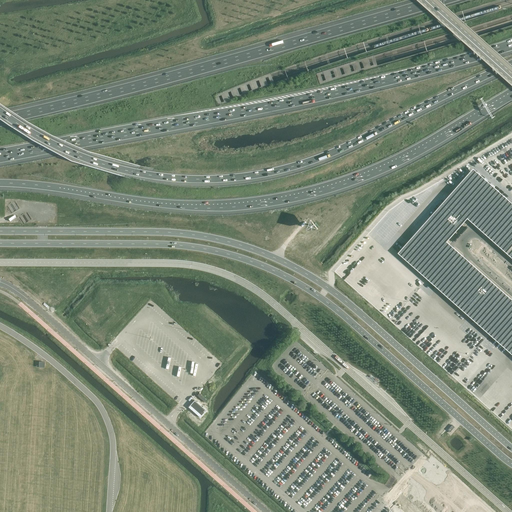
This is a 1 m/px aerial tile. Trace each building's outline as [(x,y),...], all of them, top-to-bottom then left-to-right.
[(246,17),(250,15),(249,13),(250,13),(244,0),(236,0),(242,16),(245,15),(246,17)] [(330,82),(362,71),(378,67),(376,63),(374,55),(373,55),(351,62),(339,66),(325,71),(316,74),(318,77),(319,81),(321,85),(330,82)] [(234,100),(243,97),(262,89),(271,86),(275,84),(274,83),(273,81),(272,77),(270,72),(251,79),(242,83),(233,87),(214,95),(212,95),(214,100),(216,103),(218,107),(234,100)] [(15,202),(6,207),(11,214),(19,209),(15,202)] [(447,204),(430,223),(447,238),(464,218),(447,204)] [(27,212),(18,218),(22,223),(23,225),(26,223),(31,219),(27,212)] [(432,278),(429,281),(436,286),(438,283),(432,278)] [(466,278),(455,290),(475,309),(494,288),(486,280),(478,289),(466,278)] [(189,408),(200,417),(206,411),(195,401),(189,408)]
